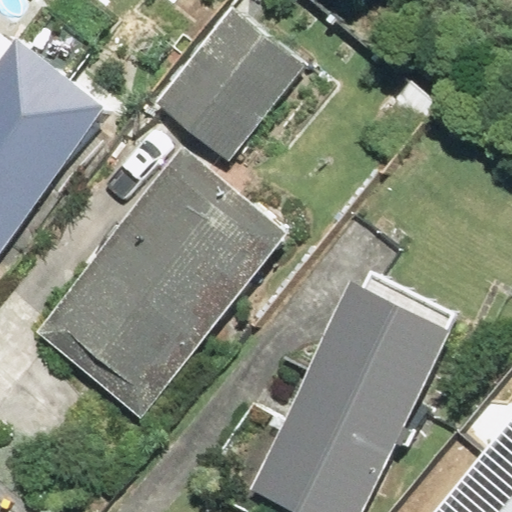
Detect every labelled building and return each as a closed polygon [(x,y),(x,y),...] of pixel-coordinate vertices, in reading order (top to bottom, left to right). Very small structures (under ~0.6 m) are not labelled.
[(327,51),(269,0),(243,0),(168,85),(239,149),(327,51)] [(142,103),(47,31),(0,91),(0,268),(8,275),(142,103)] [(445,121),(406,92),(369,141),(408,171),(445,121)] [(323,230),(216,141),(56,330),(164,420),(323,230)] [(329,511),(385,511),(479,327),(380,277),(275,485),(329,511)]
